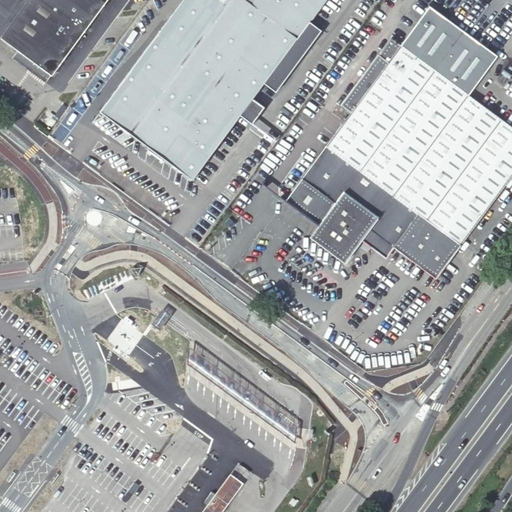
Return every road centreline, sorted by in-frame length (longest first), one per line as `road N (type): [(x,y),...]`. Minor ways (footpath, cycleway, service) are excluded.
road 1 (unclassified): [(0,123),(93,216),(153,236),(335,374)]
road 2 (unknown): [(511,202),(439,301),(404,334),(359,334),(335,318),(376,259)]
road 3 (unknown): [(232,245),(409,0)]
road 4 (trunk): [(460,352),(383,511)]
road 5 (trunk): [(511,371),(404,511)]
road 6 (trunk): [(437,511),(511,411)]
